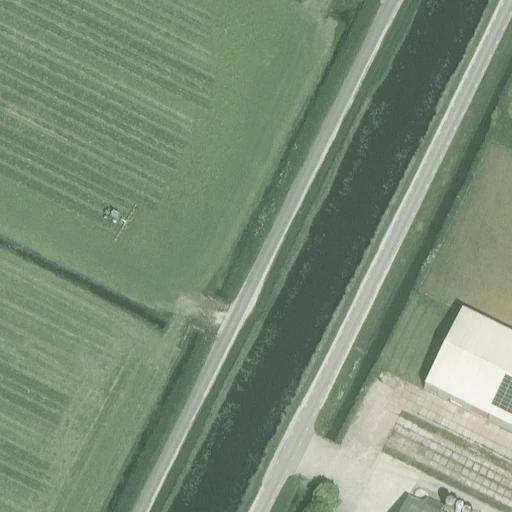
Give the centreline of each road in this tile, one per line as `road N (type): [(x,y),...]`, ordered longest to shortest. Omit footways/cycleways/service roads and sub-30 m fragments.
road 1 (unclassified): [(138,511),(391,0)]
road 2 (tertiary): [(259,511),(509,0)]
